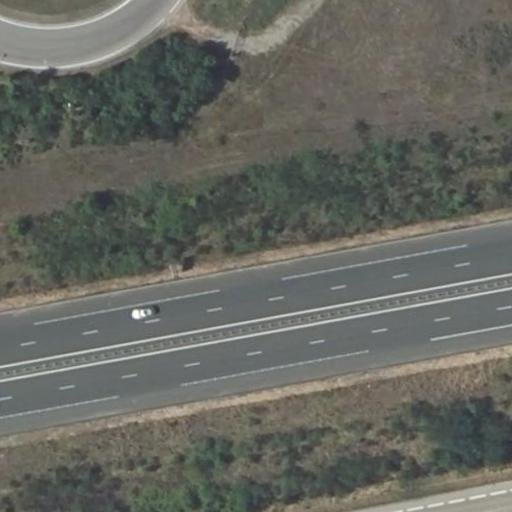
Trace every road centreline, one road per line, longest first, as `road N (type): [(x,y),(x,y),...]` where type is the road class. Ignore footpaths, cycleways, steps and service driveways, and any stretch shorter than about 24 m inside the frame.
road 1 (motorway): [(0,400),(511,306)]
road 2 (motorway): [(511,256),(0,348)]
road 3 (primary): [(0,43),(50,51),(99,43),(161,0)]
